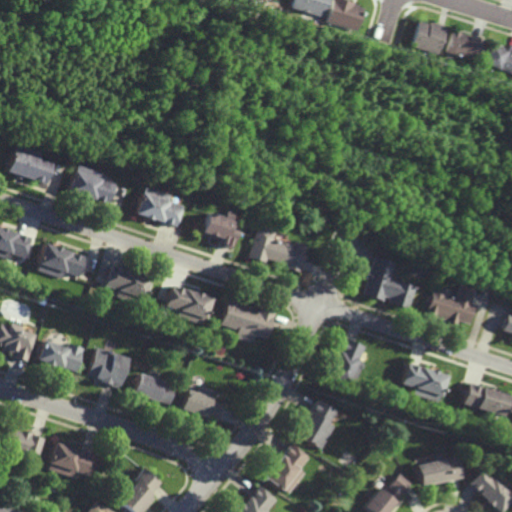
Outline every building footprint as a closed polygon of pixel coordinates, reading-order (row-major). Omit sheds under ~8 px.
[(290,0),(288,7),(322,17),(327,0),(290,0)] [(329,0),(323,22),(355,31),(362,8),(356,6),(356,5),(351,3),(351,2),(345,0),(329,0)] [(417,21),(410,46),(437,54),(446,26),(428,21),(427,24),(417,21)] [(450,30),(444,52),(475,61),(481,38),(450,30)] [(487,44),(482,55),(485,56),(482,63),(497,70),(497,67),(509,73),(511,66),(511,57),(503,53),(504,51),(487,44)] [(14,143),(5,170),(45,184),(52,163),(38,158),(40,152),(14,143)] [(65,191),(107,205),(114,183),(99,178),(101,173),(76,164),(74,171),(72,170),(65,191)] [(139,192),(133,213),(174,227),(179,205),(166,201),(169,195),(143,187),(141,192),(139,192)] [(205,212),(198,234),(216,240),(215,244),(229,248),(235,230),(227,228),(230,220),(205,212)] [(304,244),(297,270),(246,255),(255,225),(273,230),(271,239),(289,244),(290,241),(304,244)] [(0,228),(0,257),(8,260),(10,254),(22,258),(29,237),(0,228)] [(42,241),(33,270),(62,279),(64,273),(75,277),(82,255),(42,241)] [(358,293),(407,308),(414,285),(387,278),(392,262),(371,255),(358,293)] [(109,264),(102,285),(143,298),(150,278),(109,264)] [(430,286),(421,315),(454,325),(456,320),(467,323),(473,305),(468,303),(473,288),(458,283),(453,298),(443,295),(444,290),(430,286)] [(169,285),(162,305),(177,310),(175,316),(199,324),(208,298),(169,285)] [(225,298),(217,324),(235,330),(233,338),(251,344),(254,336),(264,339),(272,313),(225,298)] [(511,316),(505,314),(500,330),(511,334),(511,339),(511,316)] [(0,323),(0,349),(9,353),(9,356),(23,361),(32,334),(17,329),(18,325),(7,322),(6,325),(0,323)] [(342,338),(362,347),(357,359),(361,361),(350,387),(325,375),(342,338)] [(81,348),(65,343),(64,347),(40,339),(33,359),(72,372),(81,348)] [(94,347),(84,376),(115,387),(126,357),(94,347)] [(405,362),(398,383),(411,388),(409,394),(437,403),(446,375),(405,362)] [(174,384),(136,372),(130,393),(168,405),(174,384)] [(465,382),(458,403),(499,416),(506,395),(465,382)] [(185,390),(179,409),(216,420),(221,403),(210,399),(211,397),(209,396),(211,391),(192,385),(190,391),(185,390)] [(314,399),(333,411),(325,423),(332,427),(319,450),(293,435),(314,399)] [(4,426),(0,440),(0,447),(36,458),(42,438),(4,426)] [(46,461),(49,462),(46,470),(71,477),(73,471),(86,475),(92,454),(52,441),(46,461)] [(288,444),(262,476),(285,493),(302,472),(297,468),(306,458),(288,444)] [(412,463),(418,487),(461,477),(455,454),(412,463)] [(465,483),(496,511),(511,496),(511,494),(482,465),(465,483)] [(142,468),(131,480),(134,482),(117,501),(130,511),(140,511),(154,498),(149,493),(158,482),(142,468)] [(360,505),(369,511),(383,511),(401,488),(390,479),(381,491),(375,486),(360,505)] [(256,486),(233,511),(264,511),(263,511),(273,500),(256,486)] [(112,511),(92,500),(84,511),(112,511)]
